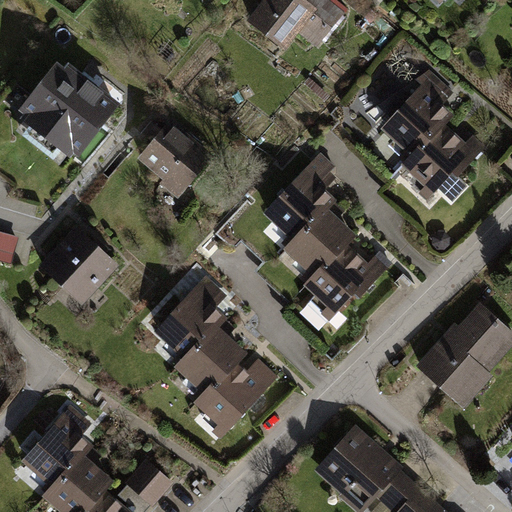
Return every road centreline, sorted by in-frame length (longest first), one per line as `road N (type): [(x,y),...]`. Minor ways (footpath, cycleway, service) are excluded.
road 1 (residential): [(511,224),(347,379)]
road 2 (residential): [(347,379),(497,511)]
road 3 (residential): [(347,379),(217,511)]
road 4 (residential): [(0,313),(34,368),(26,401),(0,430)]
